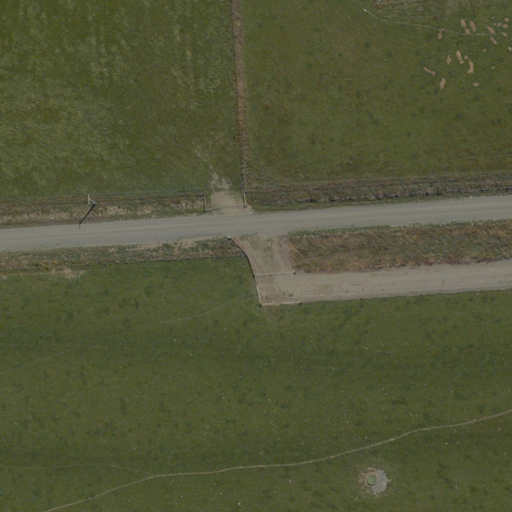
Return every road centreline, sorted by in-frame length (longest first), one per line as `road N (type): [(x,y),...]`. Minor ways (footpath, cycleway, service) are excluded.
road 1 (unclassified): [(0,239),(511,207)]
road 2 (track): [(252,224),(265,280),(511,264)]
